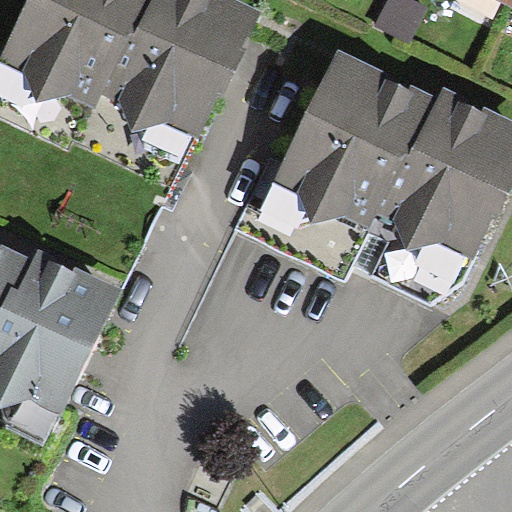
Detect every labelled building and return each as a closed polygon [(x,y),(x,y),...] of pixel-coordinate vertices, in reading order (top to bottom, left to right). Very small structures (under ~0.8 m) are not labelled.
[(33,0),(0,68),(0,98),(19,109),(34,107),(38,119),(70,107),(92,118),(98,105),(122,56),(132,60),(161,0),(33,0)] [(121,115),(133,147),(143,145),(146,155),(179,171),(184,161),(194,166),(263,22),(215,0),(161,0),(132,60),(122,56),(98,105),(121,115)] [(407,0),(394,0),(379,32),(412,47),(429,10),(407,0)] [(287,168),(273,162),(239,229),(343,282),(366,238),(373,241),(378,231),(436,111),(337,64),(287,168)] [(462,284),(466,270),(475,274),(511,198),(511,129),(443,96),(436,111),(378,231),(395,239),(375,280),(429,305),(462,284)] [(0,252),(0,323),(10,301),(16,304),(33,269),(0,252)] [(0,426),(4,425),(7,435),(43,452),(56,426),(62,427),(125,301),(39,258),(33,269),(16,304),(10,301),(0,323),(0,426)]
